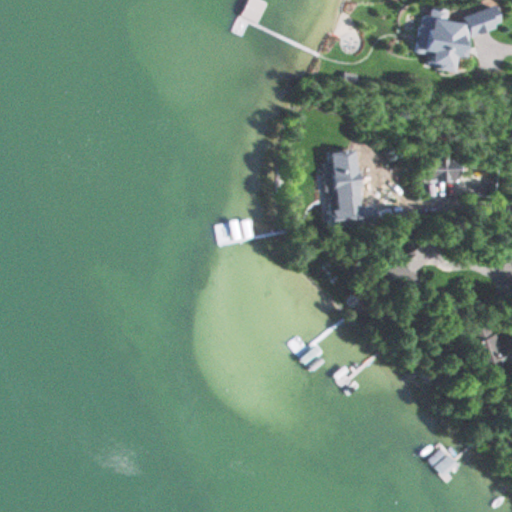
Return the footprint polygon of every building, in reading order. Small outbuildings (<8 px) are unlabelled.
[(331,191),(335,221),(362,217),(352,147),(319,151),(324,192),(331,191)] [(420,181),(457,182),(457,155),(420,154),(420,181)] [(238,238),(232,217),(213,222),(218,243),(238,238)] [(511,273),(511,247),(499,246),(496,271),(511,273)] [(400,261),(381,270),(391,291),(410,282),(400,261)] [(463,327),(480,373),(511,360),(511,347),(509,340),(494,346),(485,319),(463,327)] [(429,468),(440,478),(453,464),(442,454),(429,468)]
